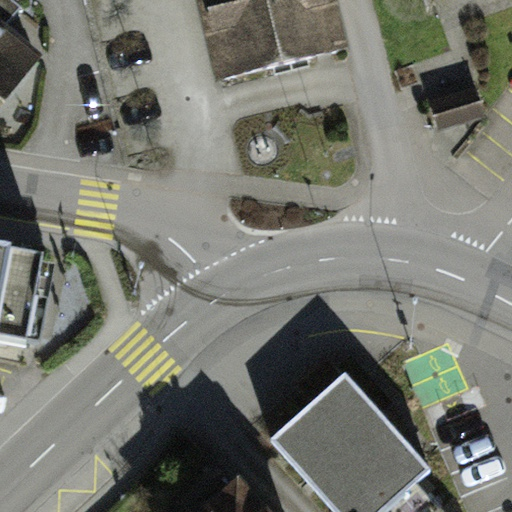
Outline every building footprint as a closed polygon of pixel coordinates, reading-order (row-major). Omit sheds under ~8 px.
[(0,0),(0,117),(44,65),(6,34),(22,15),(3,0),(0,0)] [(326,0),(196,0),(219,92),(341,62),(326,0)] [(475,93),(433,106),(441,132),(483,120),(475,93)] [(56,259),(0,248),(0,341),(40,348),(56,259)] [(340,388),(271,451),(327,511),(401,511),(430,486),(340,388)] [(449,511),(430,486),(401,511),(449,511)] [(245,511),(231,495),(211,511),(245,511)]
